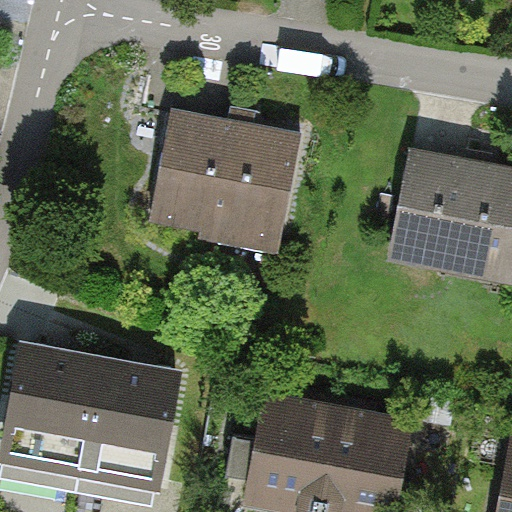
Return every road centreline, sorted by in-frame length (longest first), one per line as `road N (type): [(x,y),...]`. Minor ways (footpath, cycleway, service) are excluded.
road 1 (residential): [(67,12),(511,89)]
road 2 (residential): [(0,216),(67,12)]
